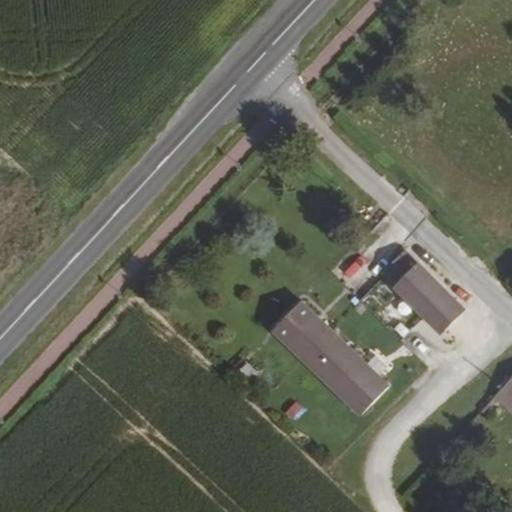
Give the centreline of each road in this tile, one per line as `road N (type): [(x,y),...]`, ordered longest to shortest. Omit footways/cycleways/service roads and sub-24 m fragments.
road 1 (primary): [(0,344),(320,0)]
road 2 (track): [(511,323),(407,414),(377,478),(388,511)]
